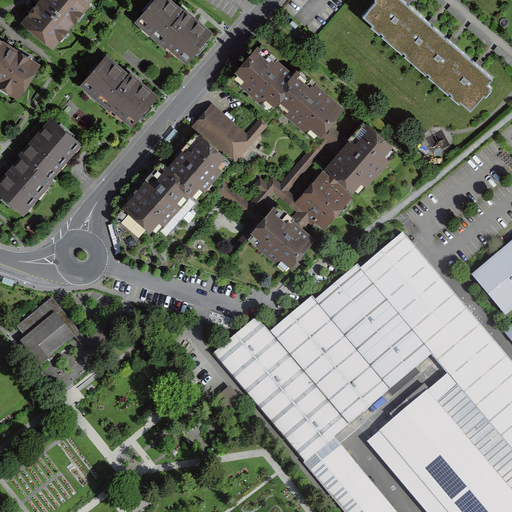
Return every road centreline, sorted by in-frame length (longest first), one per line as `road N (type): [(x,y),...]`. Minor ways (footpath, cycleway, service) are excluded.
road 1 (residential): [(83,240),(99,196),(273,0)]
road 2 (residential): [(98,263),(248,309),(343,250)]
